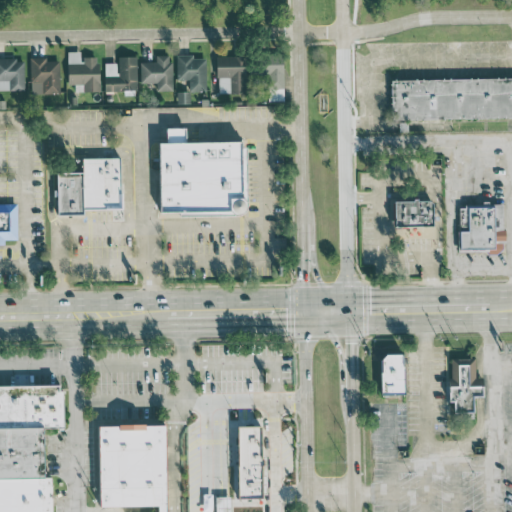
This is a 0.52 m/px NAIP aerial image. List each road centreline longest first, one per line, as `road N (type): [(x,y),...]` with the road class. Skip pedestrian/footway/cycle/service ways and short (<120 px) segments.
road 1 (residential): [(0,35),(366,31),(433,17),(511,16)]
road 2 (secondary): [(356,511),(341,0)]
road 3 (secondary): [(298,0),(309,511)]
road 4 (secondary): [(0,311),(167,308)]
road 5 (secondary): [(354,429),(341,399),(340,351),(303,306)]
road 6 (secondary): [(350,305),(488,303)]
road 7 (secondary): [(167,308),(303,306)]
road 8 (secondary): [(303,196),(311,207),(311,267),(350,305)]
